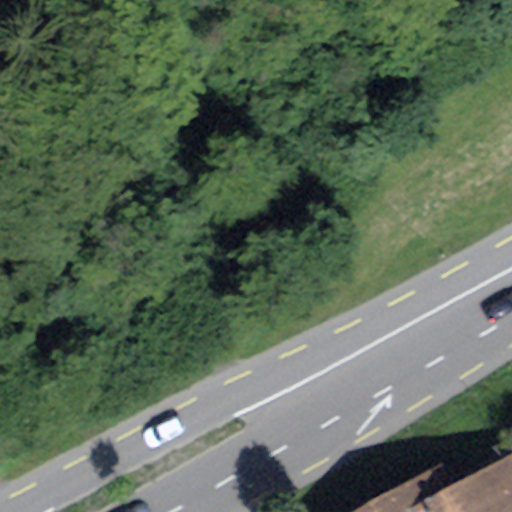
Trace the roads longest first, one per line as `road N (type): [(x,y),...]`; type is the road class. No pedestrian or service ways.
road 1 (primary): [(315,379),(28,511)]
road 2 (primary): [(112,511),(315,379)]
road 3 (primary): [(511,271),(315,379)]
